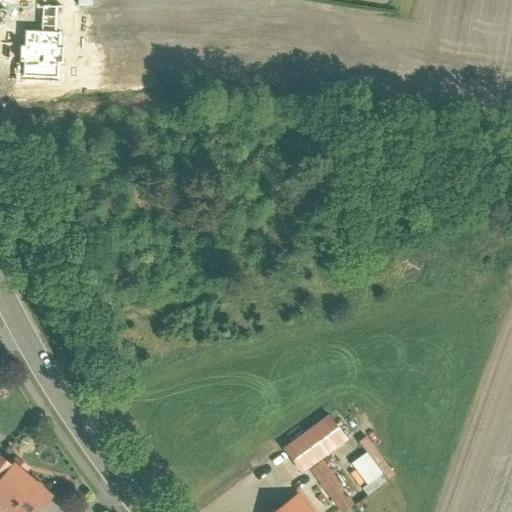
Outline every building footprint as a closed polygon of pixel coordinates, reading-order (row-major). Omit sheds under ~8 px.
[(63,31),(21,31),(21,80),(63,81),(63,31)] [(292,473),(341,442),(324,415),(275,446),(292,473)] [(347,460),(362,493),(389,480),(368,436),(356,442),(361,453),(347,460)] [(0,510),(2,511),(37,511),(53,494),(0,449),(0,510)] [(321,463),(310,471),(340,511),(344,511),(353,506),(321,463)] [(311,511),(298,495),(274,511),(311,511)]
